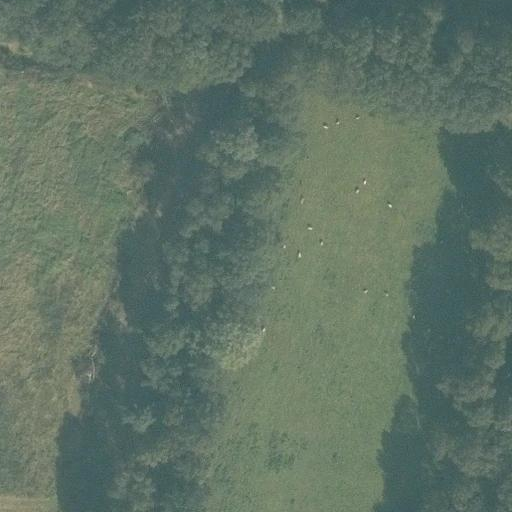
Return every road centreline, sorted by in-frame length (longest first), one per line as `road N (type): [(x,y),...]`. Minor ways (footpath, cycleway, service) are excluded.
road 1 (track): [(225,0),(438,36),(511,63)]
road 2 (track): [(487,511),(511,372)]
